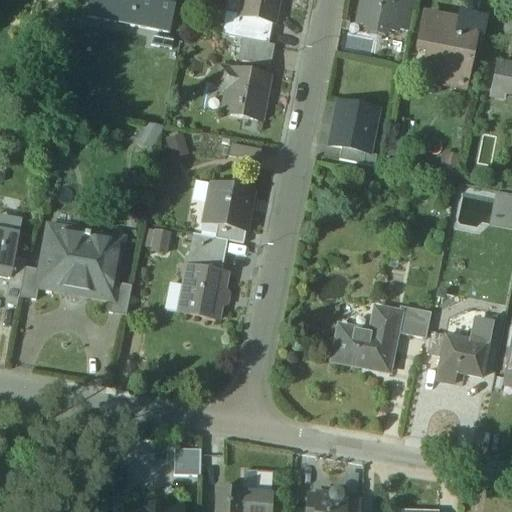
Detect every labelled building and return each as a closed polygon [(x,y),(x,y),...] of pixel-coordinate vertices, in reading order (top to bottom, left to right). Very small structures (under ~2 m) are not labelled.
[(168,37),(176,0),(89,0),(86,19),(168,37)] [(277,0),(240,0),(236,20),(236,22),(269,28),(272,28),(277,0)] [(401,0),(360,0),(355,30),(394,38),(402,1),(401,0)] [(414,3),(402,1),(395,35),(408,38),(414,3)] [(269,28),(236,22),(236,20),(223,18),(219,41),(245,46),(266,50),(269,28)] [(482,25),(459,20),(457,28),(459,28),(457,41),(467,43),(467,47),(477,49),(482,25)] [(467,43),(457,41),(459,28),(457,28),(423,21),(417,53),(429,55),(431,54),(432,58),(427,60),(426,69),(432,76),(436,76),(433,89),(461,94),(466,68),(463,67),(465,54),(476,57),(477,49),(467,47),(467,43)] [(266,50),(245,46),(240,67),(266,72),(270,51),(266,50)] [(511,74),(511,72),(511,71),(495,68),(488,102),(501,105),(502,98),(511,100),(511,74)] [(268,83),(219,73),(215,93),(225,95),(220,119),(259,127),(268,83)] [(218,115),(218,94),(210,94),(210,116),(218,115)] [(376,116),(336,108),(328,151),(340,154),(367,159),(376,116)] [(255,166),(258,153),(228,148),(225,161),(255,166)] [(367,159),(340,154),(337,165),(373,172),(375,161),(367,159)] [(437,179),(454,181),(457,160),(440,158),(437,179)] [(232,195),(209,190),(201,229),(215,231),(243,237),(250,201),(231,197),(232,195)] [(491,230),(511,233),(511,200),(496,198),(491,230)] [(0,229),(0,282),(8,284),(8,285),(13,263),(19,233),(0,229)] [(243,237),(215,231),(212,244),(225,246),(241,249),(243,237)] [(146,232),(142,254),(163,258),(168,237),(146,232)] [(121,246),(53,234),(48,263),(40,262),(38,276),(35,292),(36,292),(109,306),(111,306),(114,290),(121,246)] [(212,244),(191,240),(186,266),(220,272),(225,246),(212,244)] [(25,265),(13,263),(8,285),(8,284),(6,290),(19,293),(23,273),(25,265)] [(224,279),(185,272),(176,318),(215,326),(224,279)] [(38,276),(23,273),(19,293),(17,303),(34,306),(36,292),(35,292),(38,276)] [(129,292),(114,290),(111,306),(109,306),(107,319),(124,322),(129,292)] [(367,340),(337,334),(330,366),(363,373),(364,369),(386,373),(393,339),(397,319),(396,318),(373,313),(367,340)] [(428,319),(397,313),(396,318),(397,319),(393,339),(423,345),(428,319)] [(468,345),(443,340),(439,362),(434,386),(451,389),(453,382),(452,382),(453,378),(479,383),(488,335),(470,332),(468,345)] [(511,337),(503,386),(511,387),(511,337)] [(443,340),(429,338),(425,359),(439,362),(443,340)] [(197,456),(171,455),(171,481),(196,481),(197,456)] [(242,476),(240,497),(214,495),(213,511),(268,511),(271,478),(242,476)] [(326,500),(315,499),(315,502),(306,501),(305,511),(342,511),(343,506),(344,502),(341,502),(340,499),(339,497),(337,495),(334,494),(332,494),(329,495),(327,498),(326,500)]
